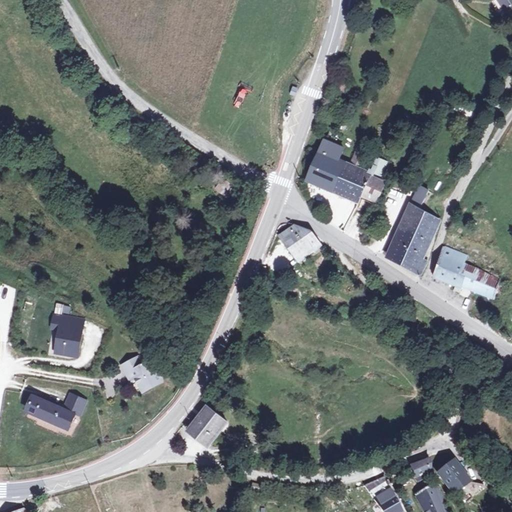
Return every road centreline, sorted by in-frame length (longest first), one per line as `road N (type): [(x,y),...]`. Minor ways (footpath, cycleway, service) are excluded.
road 1 (residential): [(456,404),(445,440),(369,473),(265,477),(136,452)]
road 2 (unclassified): [(281,192),(133,102),(56,0)]
road 3 (track): [(335,238),(352,270),(437,349),(451,371),(456,404)]
road 4 (secondary): [(341,0),(281,192)]
road 5 (secondary): [(281,192),(214,355)]
road 6 (tertiary): [(281,192),(418,292)]
road 7 (residential): [(418,292),(476,161)]
road 8 (secondary): [(136,452),(102,470),(0,491)]
road 9 (secondary): [(214,355),(182,410),(136,452)]
